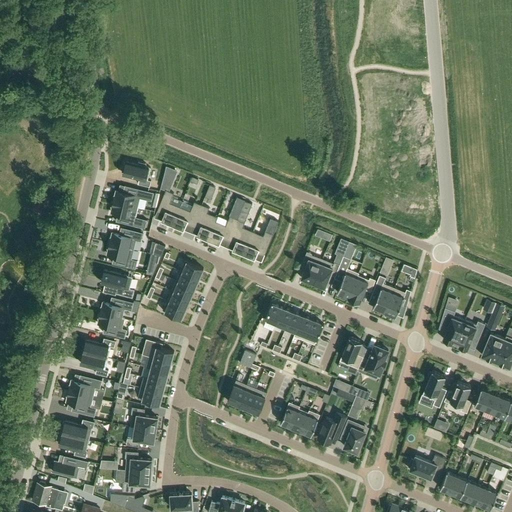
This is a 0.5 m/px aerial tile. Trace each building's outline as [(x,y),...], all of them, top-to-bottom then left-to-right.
[(124,162),(122,171),(123,171),(123,173),(139,177),(138,182),(150,185),(151,179),(148,179),(151,166),(146,165),(146,162),(139,161),(138,163),(126,160),(126,162),(124,162)] [(162,183),(170,186),(173,178),(164,174),(162,183)] [(116,190),(113,200),(138,206),(140,197),(147,199),(152,200),(154,191),(125,184),(123,191),(118,190),(116,190)] [(166,190),(158,209),(165,212),(162,220),(173,224),(183,200),(172,196),(174,192),(169,190),(166,189),(166,190)] [(245,200),(238,197),(232,209),(240,212),(241,209),(245,200)] [(113,200),(111,211),(118,213),(116,220),(145,227),(147,219),(136,216),(138,206),(113,200)] [(183,200),(173,224),(184,228),(187,221),(194,224),(202,204),(194,201),(193,204),(183,200)] [(240,212),(237,218),(245,221),(249,212),(252,203),(250,202),(249,203),(247,202),(247,201),(245,200),(241,209),(240,212)] [(202,204),(194,224),(200,227),(197,234),(208,239),(218,216),(207,212),(209,207),(202,204)] [(218,216),(208,239),(219,243),(222,236),(229,239),(237,218),(230,215),(228,220),(218,216)] [(269,222),(265,230),(273,233),(276,226),(277,225),(275,224),(276,220),(278,221),(271,217),(269,222)] [(237,218),(229,239),(236,241),(233,249),(244,253),(253,231),(243,226),(245,221),(237,218)] [(112,232),(110,242),(134,248),(136,239),(141,240),(143,231),(121,226),(119,233),(112,232)] [(253,231),(244,253),(255,258),(258,250),(265,253),(273,233),(265,230),(263,235),(253,231)] [(326,231),(323,237),(330,240),(332,234),(326,231)] [(338,253),(334,262),(340,264),(344,255),(349,241),(342,238),(336,252),(338,253)] [(161,255),(166,245),(153,240),(150,252),(161,255)] [(110,242),(107,253),(114,255),(112,262),(135,268),(138,259),(132,258),(134,248),(110,242)] [(307,264),(301,277),(313,282),(323,258),(312,254),(312,252),(307,250),(302,262),(307,264)] [(348,297),(359,272),(348,267),(351,258),(344,255),(340,264),(334,277),(342,280),(337,292),(348,296),(348,297)] [(386,256),(381,269),(388,272),(394,259),(386,256)] [(323,258),(313,282),(325,287),(330,273),(335,275),(340,264),(334,262),(334,263),(323,258)] [(185,259),(180,269),(199,278),(204,268),(185,259)] [(148,271),(154,272),(157,265),(149,263),(148,271)] [(404,263),(401,270),(411,273),(410,275),(415,277),(417,268),(413,267),(404,263)] [(105,269),(102,281),(118,285),(116,292),(133,296),(134,288),(130,287),(133,276),(105,269)] [(180,269),(176,279),(195,288),(199,278),(180,269)] [(359,272),(348,297),(360,302),(365,289),(371,291),(376,279),(370,277),(369,279),(358,274),(359,272)] [(384,311),(394,287),(384,282),(386,277),(380,274),(372,293),(378,295),(373,306),(375,307),(374,309),(382,312),(383,310),(384,311)] [(172,289),(191,298),(195,288),(176,279),(172,289)] [(401,304),(407,306),(411,290),(407,288),(405,291),(394,287),(384,311),(396,316),(401,304)] [(172,289),(167,299),(186,308),(191,298),(172,289)] [(103,301),(100,312),(125,318),(125,317),(123,317),(125,308),(132,309),(134,301),(112,295),(110,303),(103,301)] [(163,310),(182,318),(186,308),(167,299),(163,310)] [(272,302),(266,318),(276,323),(283,306),(272,302)] [(494,310),(487,325),(494,328),(500,313),(504,305),(497,302),(494,310)] [(283,306),(276,323),(286,326),(285,329),(293,310),(283,306)] [(456,342),(465,319),(454,314),(455,311),(445,307),(441,322),(448,325),(443,338),(452,342),(453,340),(456,342)] [(293,310),(285,329),(295,333),(294,335),(303,314),(293,310)] [(100,312),(98,322),(105,324),(103,331),(125,337),(127,328),(123,327),(125,318),(100,312)] [(303,314),(294,335),(304,339),(313,318),(303,314)] [(313,318),(304,339),(315,344),(323,323),(313,318)] [(477,324),(465,319),(456,342),(459,343),(458,345),(467,348),(471,339),(478,342),(485,323),(478,320),(477,324)] [(492,359),(496,360),(507,334),(506,334),(505,338),(491,332),(482,355),(486,357),(492,359)] [(511,336),(507,334),(496,360),(499,362),(505,365),(505,364),(510,366),(511,361),(511,336)] [(358,368),(363,356),(357,353),(362,341),(350,336),(340,360),(358,368)] [(86,339),(84,350),(108,357),(111,345),(114,346),(116,340),(104,337),(103,343),(86,339)] [(153,340),(149,356),(153,356),(171,361),(174,350),(162,347),(163,342),(153,340)] [(363,356),(358,368),(365,370),(366,368),(380,373),(383,365),(384,365),(386,360),(385,359),(389,350),(375,344),(372,350),(371,352),(372,352),(369,358),(363,356)] [(257,354),(246,349),(243,356),(254,360),(257,354)] [(84,350),(81,362),(97,366),(95,372),(107,375),(109,369),(105,368),(108,357),(84,350)] [(149,356),(146,366),(169,372),(171,361),(153,356),(149,356)] [(143,376),(166,382),(169,372),(146,366),(151,368),(148,377),(143,376)] [(429,378),(423,394),(435,399),(433,404),(434,404),(440,406),(447,389),(441,387),(446,375),(433,370),(432,372),(430,371),(428,377),(429,378)] [(71,379),(69,390),(93,396),(96,386),(100,387),(102,379),(80,373),(78,381),(71,379)] [(143,376),(141,387),(163,393),(166,382),(143,376)] [(249,378),(247,383),(257,387),(259,382),(249,378)] [(236,379),(227,400),(238,405),(247,383),(236,379)] [(349,391),(351,385),(336,379),(334,385),(349,391)] [(471,385),(458,380),(449,402),(462,407),(461,410),(467,412),(472,400),(466,398),(471,385)] [(247,383),(238,405),(248,409),(257,387),(247,383)] [(351,385),(349,391),(362,397),(367,399),(370,393),(364,390),(351,385)] [(141,387),(138,398),(160,404),(163,393),(141,387)] [(257,387),(248,409),(258,413),(267,391),(257,387)] [(311,387),(309,392),(315,395),(318,390),(311,387)] [(339,388),(336,395),(352,401),(355,395),(339,388)] [(485,408),(492,392),(481,388),(474,404),(485,408)] [(69,390),(66,400),(73,402),(71,409),(95,415),(97,406),(91,405),(93,396),(69,390)] [(495,413),(502,396),(492,392),(485,408),(495,413)] [(423,394),(419,402),(432,407),(433,404),(435,399),(423,394)] [(356,395),(348,413),(354,416),(359,404),(362,405),(364,398),(356,395)] [(511,400),(502,396),(495,413),(505,417),(511,400)] [(289,401),(281,422),(291,426),(300,405),(289,401)] [(301,430),(310,409),(309,409),(308,411),(299,408),(300,405),(291,426),(301,430)] [(133,406),(129,425),(156,429),(158,417),(144,414),(145,408),(133,406)] [(311,434),(320,414),(310,409),(301,430),(311,434)] [(318,437),(330,442),(333,435),(338,437),(347,416),(337,412),(333,420),(326,417),(323,423),(322,422),(319,429),(321,430),(318,437)] [(63,421),(61,430),(63,431),(62,432),(89,438),(92,426),(93,427),(95,421),(83,418),(82,424),(65,420),(65,422),(63,421)] [(359,423),(348,419),(344,429),(350,432),(344,446),(357,451),(365,431),(357,428),(359,423)] [(129,425),(126,443),(139,446),(140,439),(154,442),(156,429),(129,425)] [(60,432),(58,441),(60,442),(59,444),(76,447),(74,453),(86,456),(88,450),(87,449),(89,438),(62,432),(62,433),(60,432)] [(126,450),(125,457),(127,457),(126,469),(151,471),(152,458),(138,457),(138,451),(126,450)] [(56,460),(53,471),(77,477),(80,467),(87,469),(89,460),(64,454),(63,461),(56,460)] [(410,469),(431,477),(433,473),(436,467),(441,469),(446,458),(435,454),(432,461),(416,455),(414,459),(412,458),(408,466),(411,467),(410,469)] [(117,468),(116,481),(123,482),(123,490),(135,491),(136,483),(150,484),(151,471),(126,469),(117,468)] [(451,492),(457,475),(447,471),(440,487),(451,492)] [(461,496),(467,479),(457,475),(451,492),(461,496)] [(467,479),(461,496),(471,500),(477,483),(467,479)] [(38,481),(33,499),(46,503),(46,505),(54,507),(54,506),(62,509),(64,503),(56,500),(59,489),(58,488),(52,486),(52,485),(46,483),(45,481),(41,480),(39,482),(38,481)] [(477,483),(471,500),(481,504),(487,487),(477,483)] [(487,487),(481,504),(491,508),(498,492),(487,487)] [(501,492),(498,501),(506,504),(509,495),(501,492)] [(135,494),(115,493),(114,502),(125,507),(130,496),(135,497),(135,494)] [(180,493),(171,494),(172,508),(181,507),(181,511),(198,511),(198,500),(192,500),(192,493),(183,493),(182,493),(180,493)] [(138,511),(142,511),(145,507),(142,506),(145,500),(143,495),(135,494),(135,497),(130,496),(125,507),(138,511)] [(212,500),(208,511),(242,511),(245,501),(223,495),(221,502),(212,500)] [(83,502),(80,511),(98,511),(100,507),(83,502)] [(392,505),(390,504),(387,511),(389,511),(388,511),(414,511),(415,511),(409,510),(409,509),(402,506),(402,507),(393,503),(392,505)]
